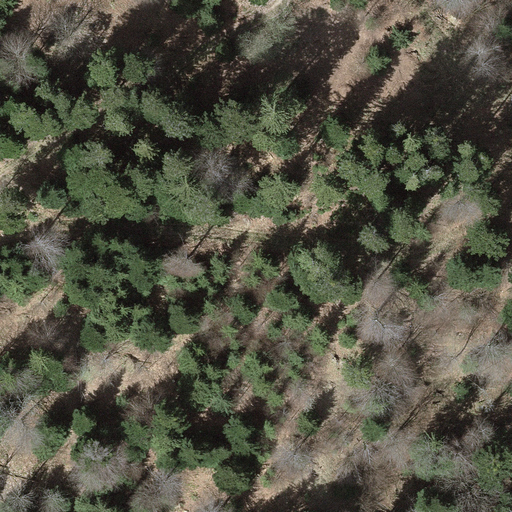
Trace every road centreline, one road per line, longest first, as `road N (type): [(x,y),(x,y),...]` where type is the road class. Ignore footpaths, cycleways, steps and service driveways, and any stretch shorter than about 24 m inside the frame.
road 1 (track): [(511,205),(424,248),(392,252),(127,227),(0,237)]
road 2 (track): [(0,180),(66,125),(291,0)]
